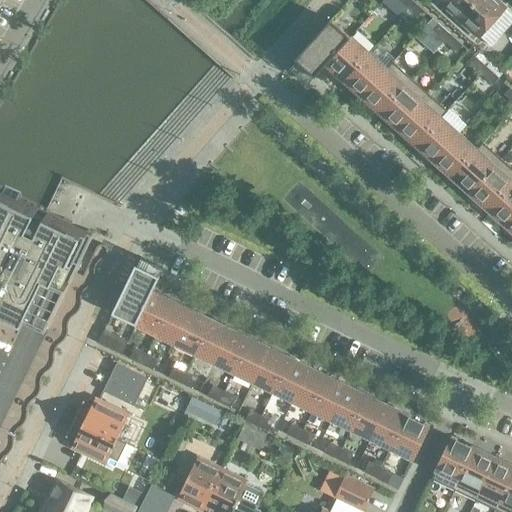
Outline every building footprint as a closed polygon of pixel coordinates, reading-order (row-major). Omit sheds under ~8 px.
[(414,2),(412,0),(399,0),(409,9),(414,2)] [(506,8),(497,0),(442,0),(440,2),(455,16),(457,14),(464,20),(462,22),(467,26),(465,28),(474,36),(476,34),(479,37),(492,23),(495,23),(503,14),(502,11),(506,8)] [(427,13),(414,2),(409,9),(421,20),(427,13)] [(326,64),(350,37),(331,19),(288,67),(308,84),(326,64)] [(450,34),(438,23),(432,29),(444,41),(450,34)] [(462,45),(450,34),(444,41),(457,52),(462,45)] [(344,80),(368,53),(350,37),(326,64),(308,84),(326,64),(344,80)] [(362,96),(393,62),(392,61),(386,69),(368,53),(344,80),(362,96)] [(486,66),(474,55),(468,62),(480,73),(486,66)] [(380,112),(411,78),(393,62),(362,96),(380,112)] [(499,78),(486,66),(480,73),(493,84),(499,78)] [(398,128),(429,94),(411,78),(380,112),(398,128)] [(416,145),(447,110),(429,94),(398,128),(416,145)] [(434,161),(458,134),(441,118),(447,111),(447,110),(416,145),(434,161)] [(452,177),(483,142),(482,142),(476,149),(458,134),(434,161),(452,177)] [(470,193),(501,158),(483,142),(452,177),(470,193)] [(488,209),(511,181),(511,168),(501,158),(470,193),(488,209)] [(0,306),(36,324),(48,330),(98,225),(84,219),(0,181),(0,306)] [(506,225),(511,217),(511,181),(488,209),(506,225)] [(152,292),(158,279),(164,267),(140,256),(112,313),(136,324),(145,305),(152,292)] [(156,334),(172,301),(152,292),(145,305),(136,324),(156,334)] [(176,343),(191,311),(172,301),(156,334),(176,343)] [(195,353),(211,320),(191,311),(176,343),(195,353)] [(215,363),(231,330),(211,320),(195,353),(215,363)] [(106,346),(112,333),(104,329),(98,342),(106,346)] [(235,372),(251,340),(231,330),(215,363),(235,372)] [(114,350),(120,337),(112,333),(106,346),(114,350)] [(128,341),(120,337),(114,350),(122,354),(128,341)] [(254,382),(270,349),(251,340),(235,372),(254,382)] [(141,364),(146,353),(135,348),(130,358),(141,364)] [(274,391),(290,359),(270,349),(254,382),(274,391)] [(158,359),(146,353),(141,364),(153,369),(158,359)] [(294,401),(310,368),(290,359),(274,391),(294,401)] [(116,363),(103,391),(133,405),(147,378),(116,363)] [(180,382),(185,372),(174,366),(169,377),(180,382)] [(314,410),(329,378),(310,368),(294,401),(314,410)] [(197,378),(185,372),(180,382),(192,388),(197,378)] [(333,420),(349,387),(329,378),(314,410),(333,420)] [(219,401),(224,391),(212,385),(208,396),(219,401)] [(353,430),(369,397),(349,387),(333,420),(353,430)] [(236,397),(224,391),(219,401),(231,407),(236,397)] [(373,439),(389,407),(369,397),(353,430),(373,439)] [(83,400),(75,418),(126,443),(127,443),(117,438),(129,414),(95,398),(92,405),(83,400)] [(393,449),(408,416),(389,407),(373,439),(393,449)] [(256,425),(261,415),(250,410),(245,420),(256,425)] [(273,421),(261,415),(256,425),(268,431),(273,421)] [(413,458),(428,426),(408,416),(393,449),(413,458)] [(117,461),(126,443),(75,418),(66,436),(75,440),(71,447),(105,464),(108,457),(117,461)] [(246,423),(238,439),(261,450),(269,434),(246,423)] [(298,439),(302,430),(290,425),(286,434),(298,439)] [(314,436),(302,430),(298,439),(309,445),(314,436)] [(454,490),(475,448),(452,437),(431,479),(454,490)] [(337,458),(341,448),(330,443),(325,453),(337,458)] [(353,454),(341,448),(337,458),(348,464),(353,454)] [(475,500),(496,459),(475,448),(454,490),(475,500)] [(202,511),(222,468),(198,456),(177,499),(184,502),(202,511)] [(497,511),(511,480),(511,466),(496,459),(475,500),(497,511)] [(375,477),(380,467),(369,461),(364,471),(375,477)] [(392,473),(380,467),(375,477),(387,483),(392,473)] [(247,480),(222,468),(202,511),(204,511),(259,511),(261,510),(256,508),(264,492),(246,483),(247,480)] [(373,487),(346,475),(335,498),(362,510),(373,487)] [(500,511),(511,511),(511,480),(497,511),(500,511)] [(82,511),(89,498),(59,483),(53,496),(51,494),(42,511),(82,511)] [(144,494),(135,490),(129,492),(126,498),(139,504),(144,494)] [(111,494),(105,506),(116,511),(134,511),(137,507),(111,494)]
